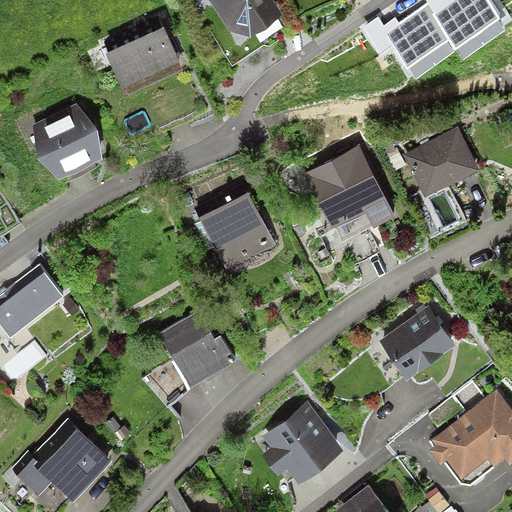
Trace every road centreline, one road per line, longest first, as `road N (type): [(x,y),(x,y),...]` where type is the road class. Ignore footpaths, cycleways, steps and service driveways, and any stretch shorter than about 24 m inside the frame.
road 1 (residential): [(130,511),(321,334),(428,264),(511,227)]
road 2 (residential): [(0,267),(110,195),(226,144),(286,52),(367,0)]
